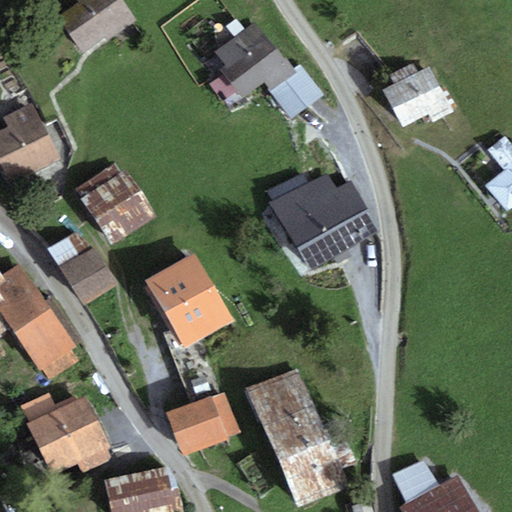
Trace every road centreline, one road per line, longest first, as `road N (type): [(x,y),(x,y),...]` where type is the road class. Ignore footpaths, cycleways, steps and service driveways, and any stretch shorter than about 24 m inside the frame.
road 1 (unclassified): [(284,0),(351,105),(386,204),(393,272),(381,465),(386,511)]
road 2 (track): [(89,67),(86,131),(70,189),(123,286),(152,376),(162,447)]
road 3 (unclassified): [(203,511),(186,476),(119,394),(77,312),(0,228)]
